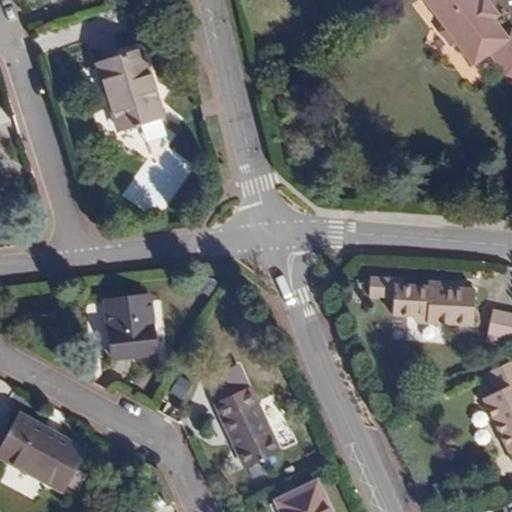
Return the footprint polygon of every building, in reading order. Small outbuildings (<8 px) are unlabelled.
[(511,28),(504,34),(493,19),(497,15),(485,0),(422,0),(443,27),(440,33),(449,46),(456,45),(472,66),(489,54),(505,76),(511,78),(511,28)] [(162,116),(141,49),(96,63),(117,130),(162,116)] [(165,150),(135,193),(154,206),(183,163),(165,150)] [(470,325),(473,290),(442,288),(427,288),(398,286),(398,280),(369,278),(367,295),(391,297),(390,314),(414,316),(414,321),(470,325)] [(156,354),(149,296),(103,301),(111,359),(156,354)] [(511,315),(493,311),(486,341),(511,347),(511,315)] [(511,449),(511,360),(485,373),(494,393),(482,399),(507,452),(511,449)] [(206,379),(216,401),(252,386),(242,364),(206,379)] [(278,450),(257,402),(254,402),(249,390),(217,404),(221,413),(221,414),(244,466),(278,450)] [(85,449),(19,413),(0,447),(0,455),(63,490),(85,449)] [(329,511),(316,482),(277,500),(282,511),(329,511)]
